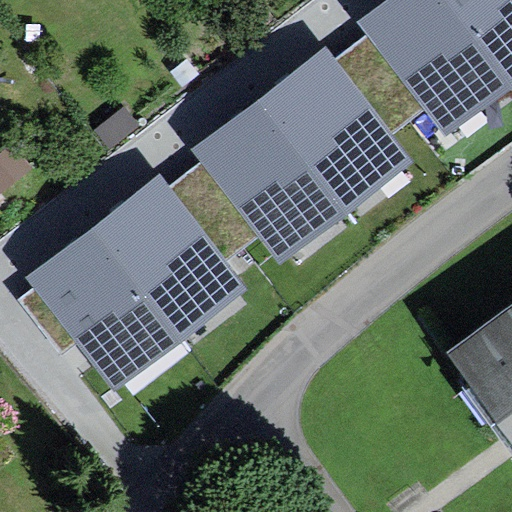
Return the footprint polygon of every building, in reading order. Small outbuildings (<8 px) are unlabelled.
[(380,0),(357,18),(366,30),(350,43),(408,117),(424,105),(445,131),(511,80),(449,0),(380,0)] [(511,0),(449,0),(511,80),(511,79),(511,0)] [(413,156),(392,129),(408,117),(350,43),(335,55),(325,43),(258,94),(346,208),(413,156)] [(190,146),(200,159),(184,171),(242,246),(258,233),(278,260),(346,208),(258,94),(190,146)] [(124,106),(93,127),(108,149),(139,128),(124,106)] [(184,171),(168,183),(159,171),(91,223),(179,336),(246,284),(226,258),(242,246),(184,171)] [(24,274),(34,286),(21,297),(62,351),(76,340),(112,387),(179,336),(91,223),(24,274)] [(511,305),(444,355),(511,448),(511,305)]
